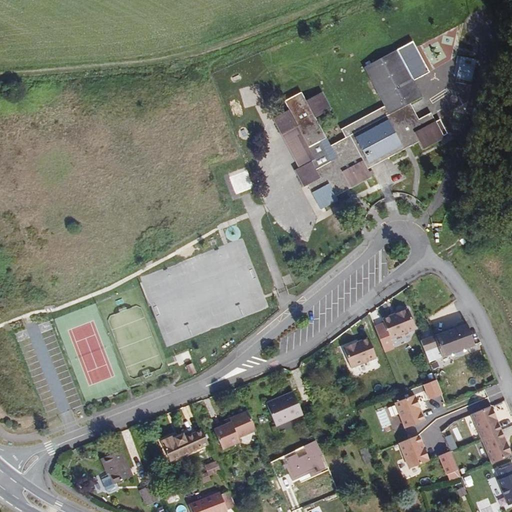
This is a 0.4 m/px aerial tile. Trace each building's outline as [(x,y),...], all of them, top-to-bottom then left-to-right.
[(476,61),(460,57),(455,81),(471,85),(476,61)] [(325,163),(305,173),(315,190),(325,187),(333,208),(349,200),(345,193),(391,174),(389,165),(425,142),(428,148),(450,134),(442,120),(436,121),(434,114),(422,121),(414,107),(424,101),(412,79),(427,71),(418,58),(374,82),(393,117),(339,147),(325,123),(336,117),(329,99),(316,106),(309,101),(295,109),(298,117),(285,126),(292,142),(293,142),(307,134),(319,153),(331,148),(342,166),(329,172),(325,163)] [(293,142),(305,173),(325,163),(329,172),(342,166),(331,148),(319,153),(307,134),(293,142)] [(247,170),(228,178),(236,196),(245,192),(255,188),(247,170)] [(407,307),(382,318),(385,324),(392,337),(416,326),(407,307)] [(440,344),(444,351),(478,339),(470,317),(435,331),(440,344)] [(396,351),(385,324),(375,328),(386,355),(396,351)] [(440,344),(435,331),(422,337),(428,350),(440,344)] [(343,346),(351,365),(377,354),(368,335),(343,346)] [(180,358),(183,367),(191,363),(187,355),(180,358)] [(192,366),(187,369),(191,378),(196,375),(192,366)] [(435,381),(422,385),(428,404),(442,399),(435,381)] [(296,389),(269,401),(279,423),(306,411),(296,389)] [(416,393),(397,401),(407,426),(427,418),(416,393)] [(490,408),(471,415),(489,466),(508,459),(490,408)] [(240,437),(257,429),(250,410),(231,418),(232,421),(227,424),(215,429),(224,449),(241,442),(240,437)] [(212,446),(206,431),(189,438),(187,436),(180,439),(179,437),(165,443),(174,463),(212,446)] [(421,433),(402,441),(412,466),(432,458),(421,433)] [(316,440),(280,456),(292,482),(328,466),(316,440)] [(438,455),(449,481),(461,475),(450,449),(438,455)] [(124,454),(105,463),(115,487),(135,479),(124,454)] [(511,462),(501,467),(504,475),(503,476),(511,498),(511,462)] [(213,478),(224,474),(220,464),(209,470),(211,476),(213,478)] [(464,489),(467,495),(473,492),(471,486),(464,489)] [(154,488),(141,495),(149,510),(162,502),(154,488)] [(230,511),(231,511),(239,508),(235,497),(233,494),(224,497),(223,495),(192,509),(193,511),(230,511)]
